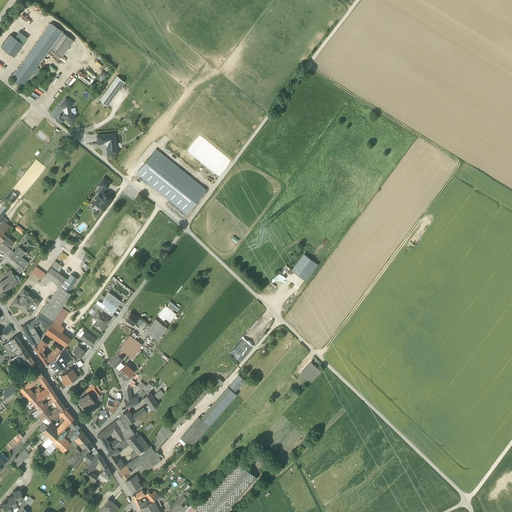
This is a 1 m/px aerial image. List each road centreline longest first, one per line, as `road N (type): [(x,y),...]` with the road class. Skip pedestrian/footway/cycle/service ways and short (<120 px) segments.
road 1 (track): [(321,358),(465,163),(306,66)]
road 2 (track): [(467,501),(184,228)]
road 3 (track): [(184,228),(358,0)]
road 4 (track): [(0,77),(184,228)]
